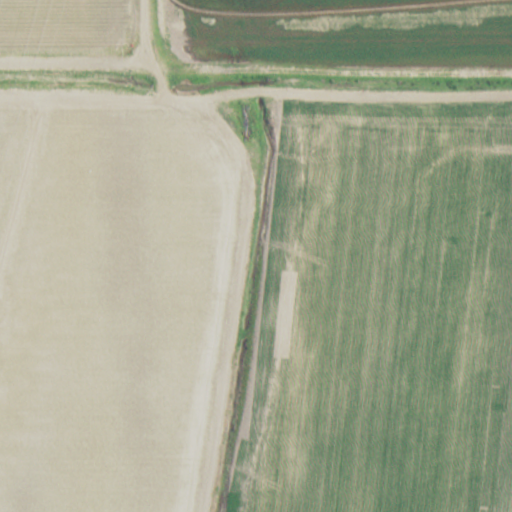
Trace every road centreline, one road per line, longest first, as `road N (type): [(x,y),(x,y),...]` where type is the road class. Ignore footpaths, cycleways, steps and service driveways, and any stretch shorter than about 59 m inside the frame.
road 1 (track): [(0,84),(205,109),(238,126),(248,143),(252,207),(207,511)]
road 2 (track): [(153,0),(166,69),(174,74),(229,83),(511,81)]
